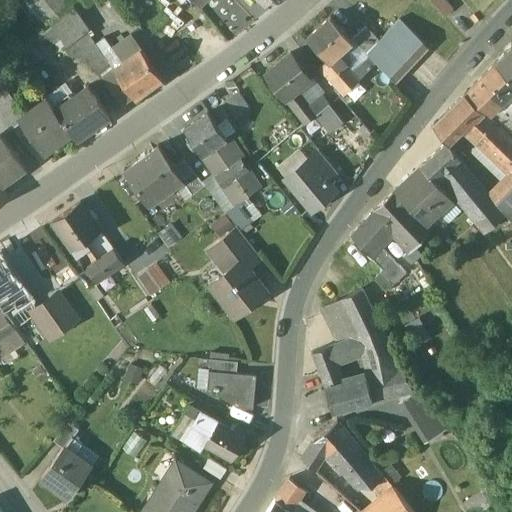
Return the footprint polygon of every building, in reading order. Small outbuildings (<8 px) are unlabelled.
[(76,5),(71,0),(15,0),(42,32),(42,33),(47,39),(60,49),(85,32),(70,11),(76,5)] [(254,0),(264,9),(272,0),(254,0)] [(453,11),(442,0),(432,0),(430,2),(445,19),(453,11)] [(330,19),(307,39),(326,61),(319,67),(344,95),(360,79),(338,55),(350,44),(351,43),(349,41),(330,19)] [(379,42),(366,55),(395,83),(428,48),(399,21),(379,42)] [(365,27),(349,41),(351,43),(350,44),(351,44),(356,46),(366,56),(366,55),(379,42),(365,27)] [(112,71),(85,32),(60,49),(71,58),(77,59),(100,79),(112,71)] [(130,36),(111,50),(118,59),(122,56),(126,61),(113,69),(135,99),(161,80),(130,36)] [(511,46),(496,63),(511,82),(511,46)] [(290,55),(266,73),(297,114),(309,105),(297,91),(310,81),(290,55)] [(49,75),(37,62),(25,73),(37,86),(49,75)] [(511,82),(496,63),(466,93),(491,117),(498,110),(511,95),(511,82)] [(135,99),(113,69),(112,71),(100,79),(121,109),(135,99)] [(86,87),(53,111),(70,135),(75,141),(108,117),(86,87)] [(234,119),(250,110),(239,90),(223,99),(234,119)] [(494,122),(465,94),(445,114),(460,128),(476,142),(479,139),(494,122)] [(511,95),(498,110),(508,121),(511,116),(511,95)] [(18,118),(1,96),(0,96),(0,118),(10,131),(20,123),(17,119),(18,118)] [(309,105),(297,114),(305,125),(316,116),(329,106),(321,96),(309,105)] [(48,104),(34,114),(31,109),(18,118),(17,119),(20,123),(42,154),(70,135),(53,111),(48,104)] [(330,134),(343,124),(329,106),(316,116),(330,134)] [(207,113),(183,130),(201,155),(225,138),(207,113)] [(460,128),(445,114),(433,125),(447,143),(460,128)] [(0,118),(0,137),(0,138),(10,131),(0,118)] [(511,138),(494,122),(479,139),(511,170),(511,138)] [(0,184),(23,167),(0,138),(0,137),(0,184)] [(225,138),(201,155),(214,175),(239,158),(225,138)] [(511,185),(497,201),(511,221),(511,170),(479,139),(476,142),(509,174),(511,176),(511,185)] [(447,143),(422,166),(436,181),(440,178),(461,159),(447,143)] [(156,149),(124,171),(123,170),(122,171),(148,208),(149,207),(148,206),(180,183),(182,182),(171,167),(156,147),(155,147),(156,149)] [(337,174),(318,150),(307,159),(327,183),(328,182),(337,174)] [(239,158),(214,175),(231,200),(256,183),(239,158)] [(182,159),(171,167),(182,182),(180,183),(191,196),(203,186),(182,159)] [(327,183),(307,159),(285,178),(311,210),(335,191),(328,182),(327,183)] [(461,159),(440,178),(446,186),(468,168),(461,159)] [(422,166),(408,179),(411,182),(406,187),(434,217),(453,199),(436,181),(422,166)] [(468,168),(446,186),(440,178),(436,181),(453,199),(455,197),(485,233),(506,214),(497,201),(490,194),(468,168)] [(511,176),(509,174),(490,194),(497,201),(511,185),(511,176)] [(408,179),(396,192),(399,195),(406,187),(411,182),(408,179)] [(0,187),(0,205),(9,199),(0,187)] [(434,217),(406,187),(399,195),(426,224),(434,217)] [(399,195),(396,192),(375,211),(393,232),(410,252),(414,248),(427,236),(432,231),(399,195)] [(99,232),(79,203),(51,224),(71,252),(72,251),(84,242),(99,232)] [(252,222),(237,203),(225,213),(238,229),(239,231),(252,222)] [(393,232),(375,211),(362,225),(380,245),(393,232)] [(191,212),(172,225),(181,238),(200,225),(191,212)] [(227,216),(212,226),(221,238),(236,228),(227,216)] [(380,245),(362,225),(351,238),(369,256),(380,245)] [(238,229),(219,244),(236,266),(241,262),(246,269),(248,268),(260,258),(239,231),(238,229)] [(112,250),(99,232),(84,242),(97,260),(112,250)] [(84,242),(72,251),(85,269),(97,260),(84,242)] [(236,266),(219,244),(208,253),(224,274),(236,266)] [(410,252),(386,274),(398,287),(420,266),(418,262),(422,258),(414,248),(410,252)] [(97,260),(85,269),(95,283),(122,264),(112,250),(97,260)] [(19,286),(0,259),(0,298),(6,295),(19,286)] [(246,269),(241,262),(236,266),(224,274),(210,285),(234,317),(266,292),(248,268),(246,269)] [(168,283),(155,265),(146,271),(159,289),(168,283)] [(157,291),(144,273),(135,279),(148,297),(157,291)] [(386,274),(379,283),(390,296),(398,287),(386,274)] [(387,340),(361,288),(334,302),(352,339),(358,337),(363,346),(387,340)] [(6,295),(0,298),(0,310),(6,319),(12,327),(23,319),(6,295)] [(75,321),(57,296),(31,314),(49,339),(75,321)] [(407,322),(416,343),(429,338),(420,316),(407,322)] [(0,322),(0,342),(15,332),(12,327),(6,319),(0,322)] [(15,332),(0,342),(0,358),(7,368),(19,360),(13,352),(24,344),(15,332)] [(352,339),(313,352),(320,372),(336,366),(345,363),(346,358),(364,352),(363,346),(358,337),(352,339)] [(387,340),(363,346),(364,352),(370,374),(373,386),(396,380),(393,365),(399,364),(387,340)] [(237,362),(209,359),(207,371),(236,374),(237,362)] [(336,366),(320,372),(325,385),(342,381),(336,366)] [(236,374),(207,371),(206,390),(215,391),(215,395),(239,408),(252,409),(255,376),(236,374)] [(342,381),(325,385),(332,411),(399,395),(396,380),(373,386),(370,374),(342,381)] [(443,430),(419,391),(403,402),(428,440),(443,430)] [(217,423),(191,406),(171,436),(200,454),(205,447),(205,446),(217,423)] [(364,454),(337,421),(313,443),(326,456),(343,473),(364,454)] [(245,437),(217,423),(205,446),(205,447),(232,461),(245,437)] [(68,425),(53,444),(62,451),(64,449),(65,451),(72,441),(78,432),(68,425)] [(72,441),(65,451),(64,449),(62,451),(40,482),(68,502),(91,469),(74,457),(81,447),(72,441)] [(313,443),(301,460),(314,472),(326,456),(313,443)] [(364,454),(343,473),(362,489),(371,488),(386,477),(366,453),(364,454)] [(226,470),(209,460),(203,470),(220,480),(226,470)] [(314,472),(301,460),(290,475),(305,485),(314,472)] [(210,485),(180,465),(158,499),(154,496),(143,511),(186,511),(191,504),(196,507),(210,485)] [(305,485),(290,475),(274,498),(293,511),(313,511),(316,509),(323,498),(305,485)] [(386,477),(371,488),(379,498),(393,486),(386,477)] [(379,498),(362,511),(413,511),(393,486),(379,498)] [(290,511),(274,500),(265,511),(290,511)]
